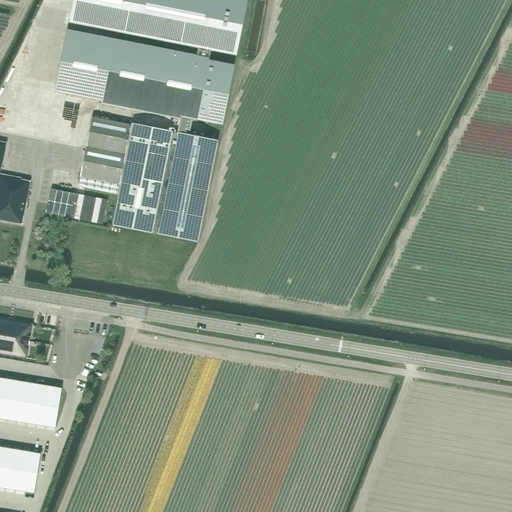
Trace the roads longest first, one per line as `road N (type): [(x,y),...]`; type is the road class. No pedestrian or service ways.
road 1 (tertiary): [(511,374),(0,290)]
road 2 (track): [(134,312),(60,511)]
road 3 (track): [(354,511),(413,358)]
